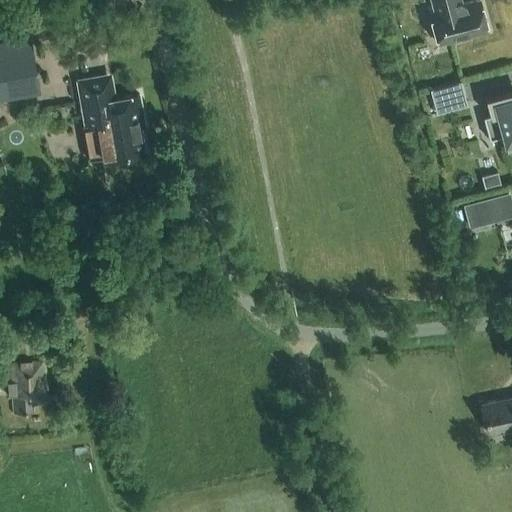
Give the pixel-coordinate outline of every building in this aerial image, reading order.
[(479,0),(471,0),(462,3),(460,0),(431,0),(434,10),(430,11),(437,38),(448,35),(449,40),(488,30),(479,0)] [(0,92),(38,85),(30,38),(0,43),(0,92)] [(77,78),(85,126),(82,127),(87,156),(104,152),(105,158),(145,151),(141,125),(145,124),(138,93),(111,97),(107,73),(77,78)] [(460,79),(430,88),(436,111),(466,103),(460,79)] [(511,89),(485,96),(490,113),(483,115),(489,138),(503,134),(506,146),(511,144),(511,89)] [(500,182),(497,170),(480,175),(483,186),(500,182)] [(468,225),(498,218),(492,195),(463,203),(468,225)] [(31,401),(47,400),(44,360),(13,362),(14,393),(15,393),(17,411),(32,410),(31,401)] [(511,395),(480,401),(487,434),(511,429),(511,395)]
